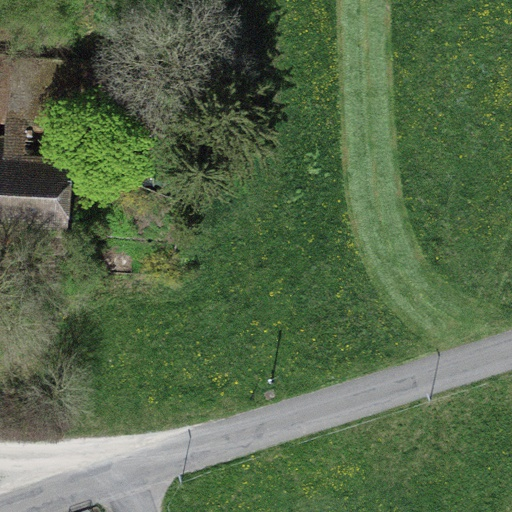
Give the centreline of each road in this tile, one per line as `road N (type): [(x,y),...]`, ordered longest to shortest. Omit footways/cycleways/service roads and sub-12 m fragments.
road 1 (tertiary): [(511,348),(125,470)]
road 2 (tertiary): [(125,470),(8,511)]
